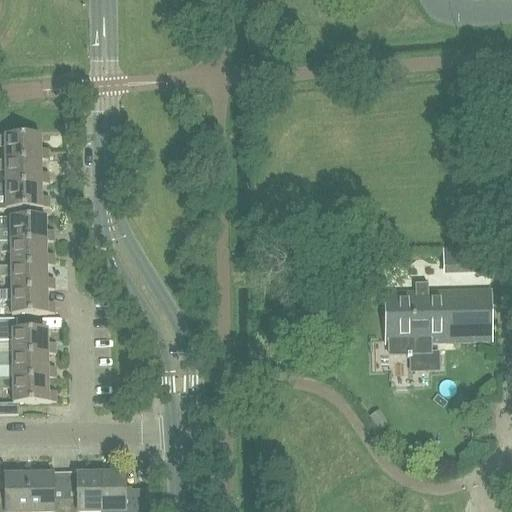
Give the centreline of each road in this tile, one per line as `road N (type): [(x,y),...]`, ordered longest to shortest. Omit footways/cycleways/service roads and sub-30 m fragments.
road 1 (tertiary): [(182,431),(174,336),(107,233),(104,0)]
road 2 (residential): [(75,432),(73,290)]
road 3 (unclassified): [(511,409),(511,293)]
